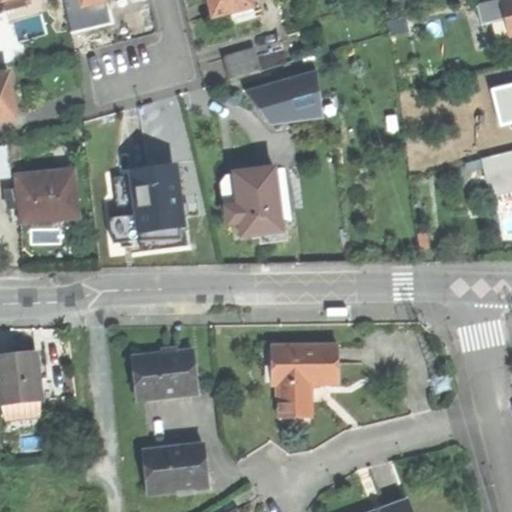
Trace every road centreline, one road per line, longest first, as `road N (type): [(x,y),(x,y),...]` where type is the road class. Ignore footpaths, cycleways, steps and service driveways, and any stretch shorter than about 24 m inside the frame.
road 1 (tertiary): [(482,288),(0,299)]
road 2 (residential): [(500,412),(358,444),(278,489)]
road 3 (residential): [(161,0),(178,65),(121,79)]
road 4 (residential): [(482,288),(500,412)]
